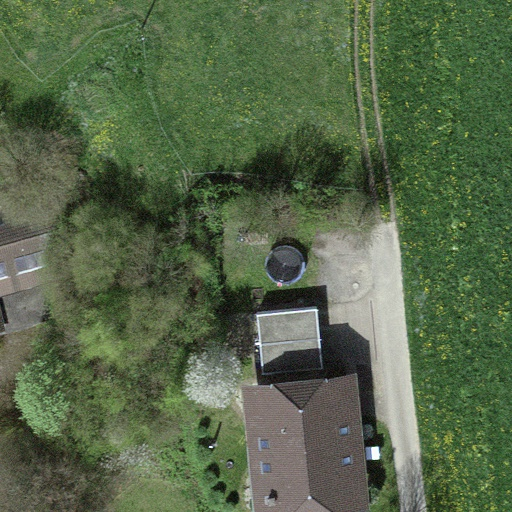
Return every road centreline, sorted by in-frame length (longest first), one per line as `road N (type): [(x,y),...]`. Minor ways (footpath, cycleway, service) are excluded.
road 1 (residential): [(384,229),(414,511)]
road 2 (track): [(365,0),(368,116),(384,229)]
